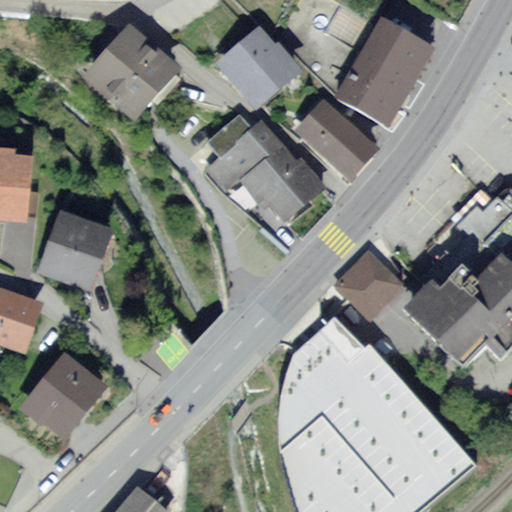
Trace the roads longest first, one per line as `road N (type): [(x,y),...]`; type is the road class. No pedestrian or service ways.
road 1 (primary): [(69,511),(362,212)]
road 2 (residential): [(125,10),(362,212)]
road 3 (primary): [(362,212),(424,138),(505,0)]
road 4 (residential): [(0,1),(125,10)]
